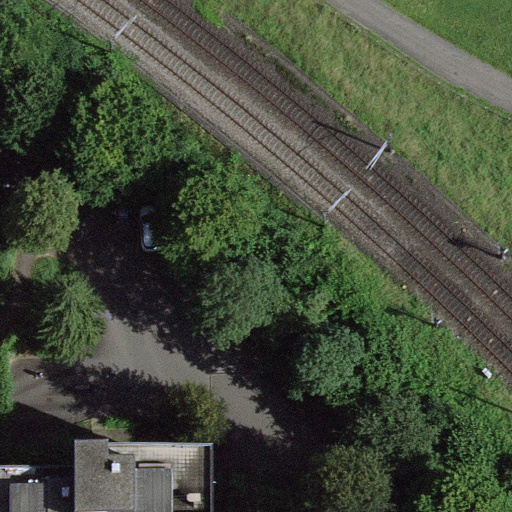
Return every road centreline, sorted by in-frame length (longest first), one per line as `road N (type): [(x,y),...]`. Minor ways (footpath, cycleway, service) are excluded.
road 1 (residential): [(397,511),(0,144)]
road 2 (track): [(511,87),(372,0)]
